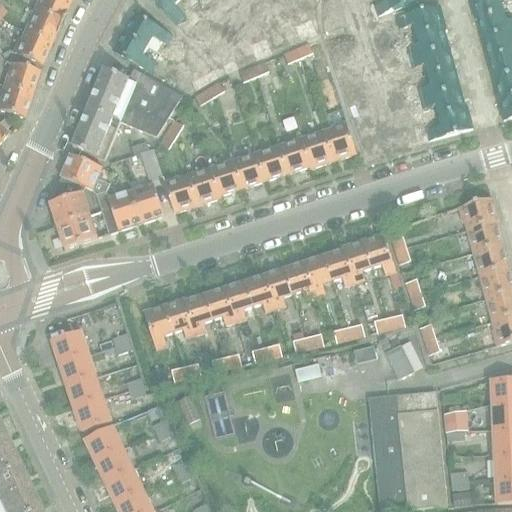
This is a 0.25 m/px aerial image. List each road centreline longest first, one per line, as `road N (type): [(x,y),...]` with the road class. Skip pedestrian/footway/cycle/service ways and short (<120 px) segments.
road 1 (tertiary): [(0,313),(511,152)]
road 2 (tertiary): [(107,0),(2,245)]
road 3 (residential): [(0,352),(74,511)]
road 4 (residential): [(487,126),(455,0)]
